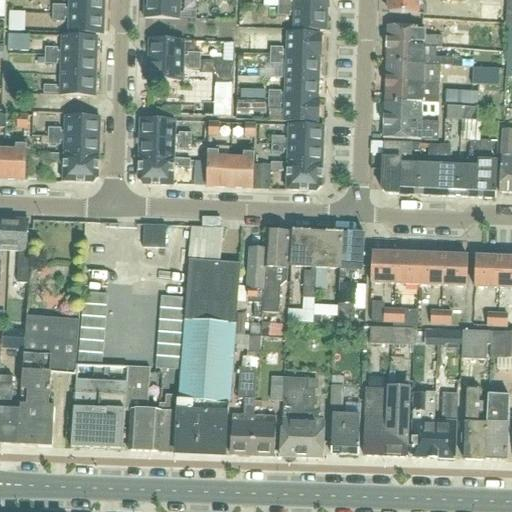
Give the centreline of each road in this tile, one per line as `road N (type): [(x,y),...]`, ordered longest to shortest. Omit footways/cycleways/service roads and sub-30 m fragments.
road 1 (tertiary): [(0,484),(511,504)]
road 2 (residential): [(357,211),(113,207)]
road 3 (residential): [(357,211),(367,0)]
road 4 (residential): [(113,207),(121,0)]
road 5 (residential): [(511,216),(463,222),(357,211)]
